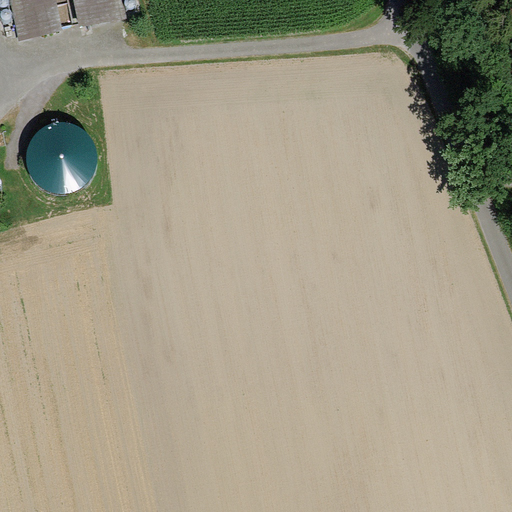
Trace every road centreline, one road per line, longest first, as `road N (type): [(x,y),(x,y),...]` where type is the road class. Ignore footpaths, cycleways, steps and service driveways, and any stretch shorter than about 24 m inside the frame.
road 1 (track): [(0,112),(61,68),(415,26)]
road 2 (unclassified): [(511,273),(405,0)]
